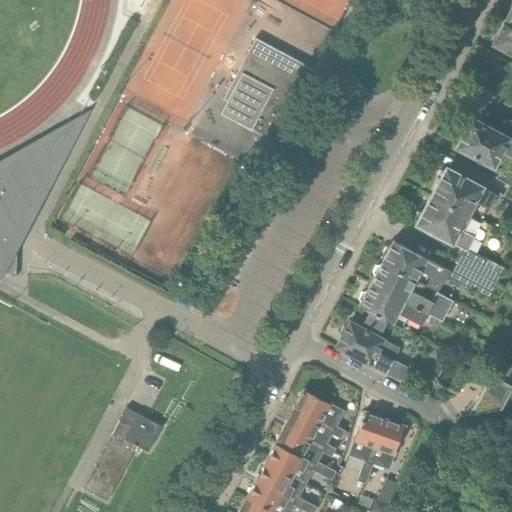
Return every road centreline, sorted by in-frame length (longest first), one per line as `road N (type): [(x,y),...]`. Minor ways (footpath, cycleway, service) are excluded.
road 1 (residential): [(287,343),(470,0)]
road 2 (residential): [(198,511),(287,343)]
road 3 (residential): [(429,414),(287,343)]
